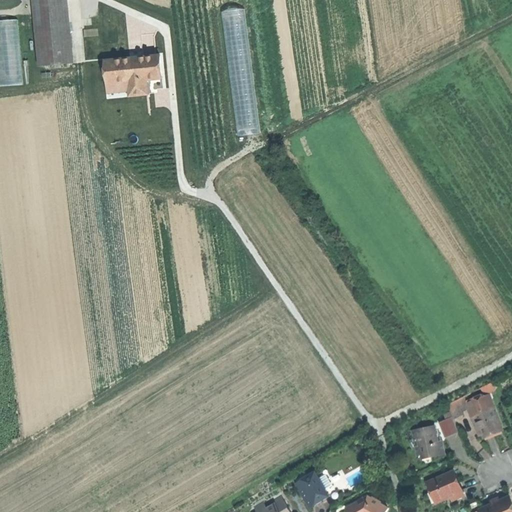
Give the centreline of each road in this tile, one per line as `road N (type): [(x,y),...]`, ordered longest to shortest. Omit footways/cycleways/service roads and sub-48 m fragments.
road 1 (track): [(511,12),(220,164),(212,181),(379,429),(406,511)]
road 2 (track): [(282,282),(0,456)]
road 3 (track): [(379,429),(511,358)]
